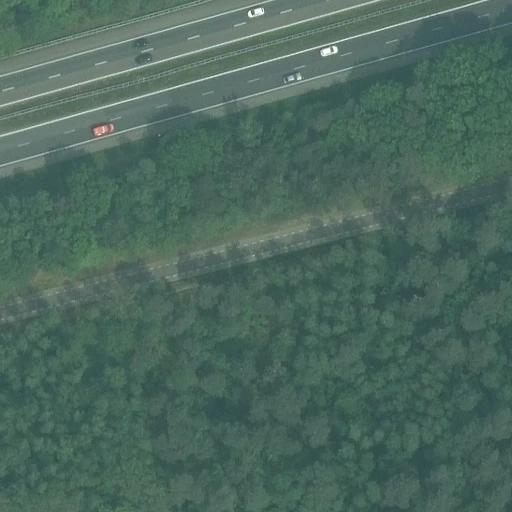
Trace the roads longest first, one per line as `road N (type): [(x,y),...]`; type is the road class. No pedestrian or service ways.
road 1 (motorway): [(0,155),(511,10)]
road 2 (unclassified): [(0,313),(511,185)]
road 3 (motorway): [(346,0),(0,96)]
